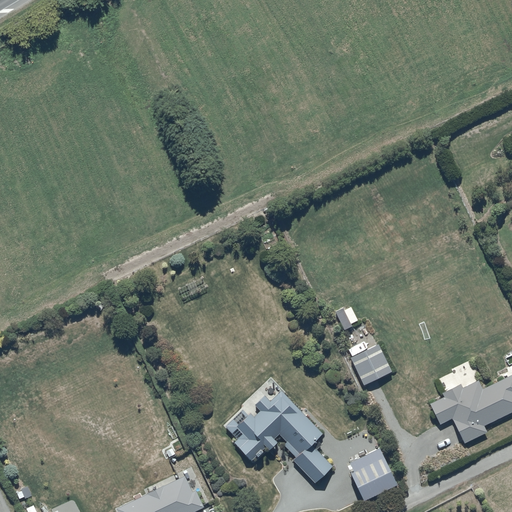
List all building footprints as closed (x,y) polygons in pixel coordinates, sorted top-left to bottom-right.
[(391,370),(378,343),(350,357),(364,384),(391,370)] [(511,373),(482,388),(478,380),(462,387),(460,383),(442,392),(444,396),(430,403),(440,423),(452,417),(465,443),(487,432),(484,425),(511,411),(511,373)] [(315,483),(332,466),(316,449),(322,444),(316,438),(322,433),(281,390),(270,400),(264,395),(254,404),(260,410),(254,416),(250,412),(248,414),(243,409),(225,426),(237,438),(234,442),(251,460),(257,454),(258,455),(263,450),(262,449),(266,446),(269,449),(277,442),(274,438),(279,433),(287,441),(283,444),(295,457),(293,459),(315,483)] [(397,484),(379,447),(349,462),(353,470),(350,472),(364,500),(397,484)] [(184,475),(116,508),(117,511),(191,511),(203,506),(195,489),(192,491),(184,475)]
